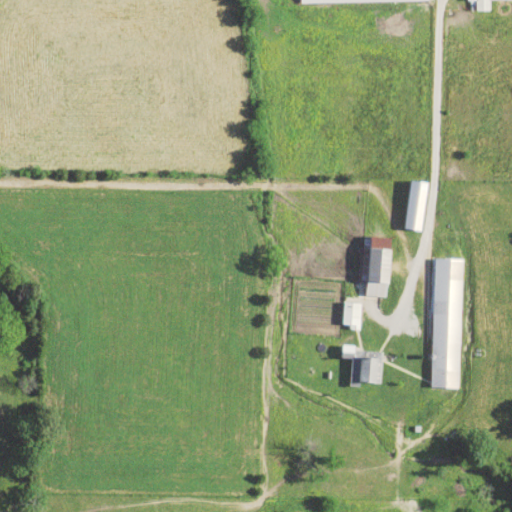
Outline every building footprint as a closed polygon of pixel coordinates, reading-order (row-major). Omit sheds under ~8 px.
[(511,0),(467,0),(467,2),(477,2),(477,12),(491,12),(490,2),(511,0)] [(428,183),(410,181),(404,230),(421,232),(428,183)] [(389,239),(368,238),(366,297),(387,298),(389,239)] [(463,261),(435,260),(430,389),(459,390),(463,261)] [(342,328),(360,329),(361,304),(343,303),(342,328)] [(349,383),(379,384),(379,375),(367,374),(368,363),(361,362),(361,355),(341,355),(341,359),(350,359),(349,383)]
